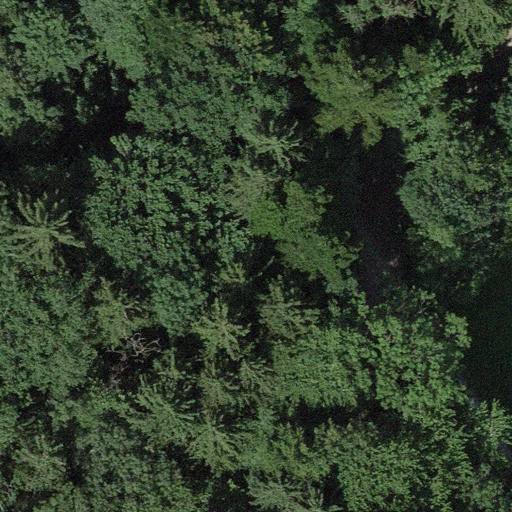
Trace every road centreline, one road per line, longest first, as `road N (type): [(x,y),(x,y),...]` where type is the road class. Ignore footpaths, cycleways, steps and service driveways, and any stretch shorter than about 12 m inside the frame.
road 1 (track): [(511,501),(199,0)]
road 2 (track): [(366,274),(191,511)]
road 3 (track): [(342,237),(511,46)]
